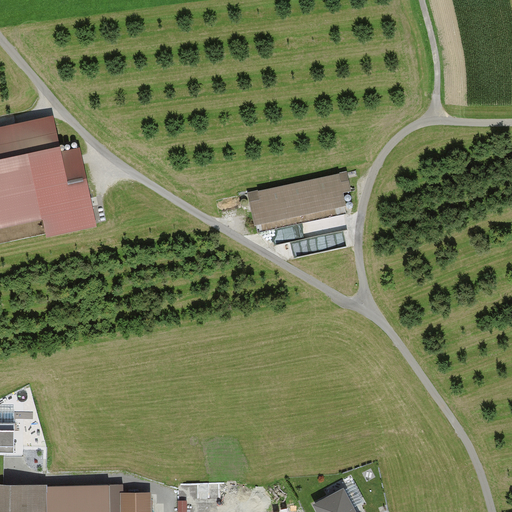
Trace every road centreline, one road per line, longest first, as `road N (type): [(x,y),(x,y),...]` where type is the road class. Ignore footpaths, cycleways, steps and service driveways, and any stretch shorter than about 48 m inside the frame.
road 1 (track): [(369,313),(100,153),(0,36)]
road 2 (track): [(0,394),(92,353),(353,304)]
road 3 (track): [(369,313),(459,431),(492,511)]
road 4 (track): [(436,119),(398,137),(375,168),(359,247),(369,313)]
road 5 (track): [(436,119),(437,68),(423,0)]
